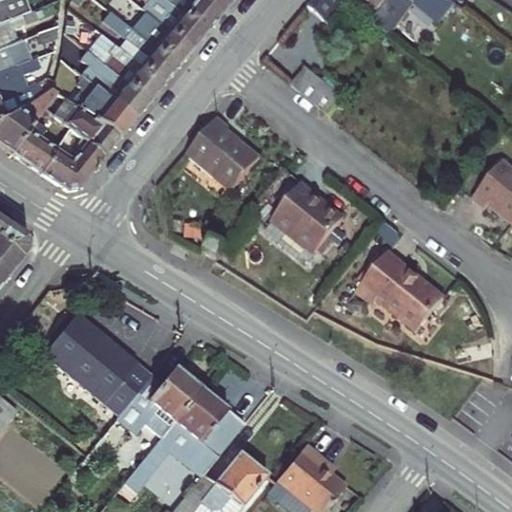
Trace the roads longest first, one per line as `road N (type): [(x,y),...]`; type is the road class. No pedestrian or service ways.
road 1 (tertiary): [(78,230),(430,452)]
road 2 (residential): [(511,290),(220,63)]
road 3 (residential): [(78,230),(220,63)]
road 4 (unknown): [(300,370),(221,469)]
road 5 (residential): [(0,327),(78,230)]
